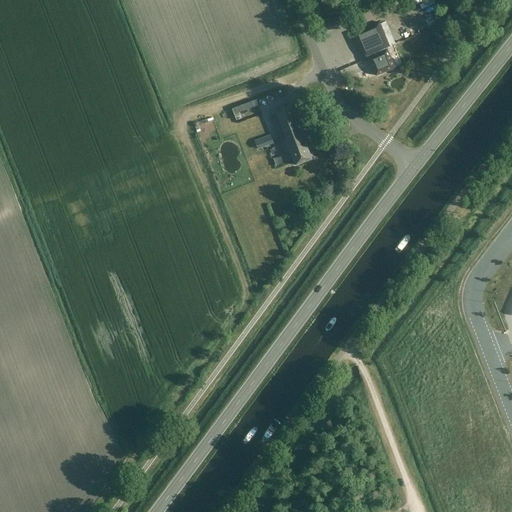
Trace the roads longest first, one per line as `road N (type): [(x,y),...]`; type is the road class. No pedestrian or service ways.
road 1 (unknown): [(95,511),(250,304),(186,138),(186,119),(321,66)]
road 2 (unclassified): [(226,511),(511,129)]
road 3 (secondary): [(157,511),(416,164)]
road 4 (unclassified): [(416,164),(338,101),(295,0)]
road 5 (unclassified): [(511,409),(473,303),(480,274),(511,233)]
road 6 (track): [(419,511),(349,344)]
road 7 (secondary): [(416,164),(511,40)]
